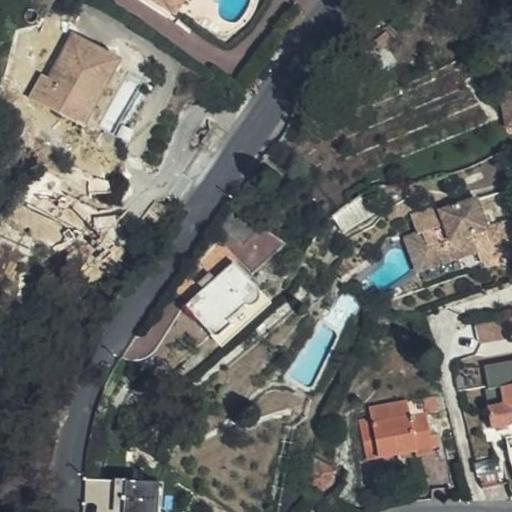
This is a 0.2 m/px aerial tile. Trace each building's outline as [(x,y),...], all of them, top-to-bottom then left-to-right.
[(158,0),(177,12),(184,0),(158,0)] [(63,112),(85,124),(113,73),(122,57),(73,30),(67,41),(48,75),(43,72),(30,94),(63,112)] [(384,35),(368,46),(372,56),(381,50),(383,47),(385,42),(384,35)] [(372,56),(368,46),(356,55),(357,55),(358,56),(358,57),(359,58),(360,58),(362,59),(363,59),(364,59),(365,59),(367,59),(368,59),(372,56)] [(357,55),(356,55),(354,56),(355,58),(355,60),(355,61),(355,63),(355,65),(354,67),(353,68),(353,69),(352,70),(351,71),(368,59),(367,59),(365,59),(364,59),(363,59),(362,59),(360,58),(359,58),(358,57),(358,56),(357,55)] [(355,58),(354,56),(337,69),(341,78),(351,71),(352,70),(353,69),(353,68),(354,67),(355,65),(355,63),(355,61),(355,60),(355,58)] [(511,85),(494,88),(501,126),(511,124),(511,85)] [(90,189),(91,190),(107,188),(104,173),(89,179),(90,179),(90,180),(90,182),(90,184),(90,185),(90,186),(90,188),(90,189)] [(348,202),(330,216),(342,233),(375,211),(364,193),(348,202)] [(481,245),(476,247),(481,259),(511,249),(511,236),(506,220),(484,225),(475,196),(440,205),(439,202),(411,209),(417,230),(422,229),(429,250),(451,244),(446,228),(466,222),(471,238),(478,236),(481,245)] [(415,264),(476,247),(481,245),(478,236),(471,238),(466,222),(446,228),(451,244),(429,250),(422,229),(417,230),(404,234),(415,264)] [(184,307),(207,332),(212,336),(259,290),(247,277),(233,264),(184,307)] [(500,314),(474,319),(479,342),(505,338),(500,314)] [(511,383),(501,385),(502,390),(490,392),(492,404),(486,404),(489,426),(511,422),(511,383)] [(438,395),(424,397),(426,411),(428,411),(440,409),(438,395)] [(416,413),(426,411),(424,397),(375,404),(376,415),(382,448),(383,458),(421,453),(423,453),(416,413)] [(428,411),(426,411),(416,413),(423,453),(421,453),(422,460),(435,459),(428,411)] [(382,448),(376,415),(364,417),(369,451),(382,448)] [(494,452),(474,455),(481,484),(500,479),(494,452)] [(332,476),(330,473),(334,465),(319,457),(304,480),(320,489),(323,484),(328,486),(331,485),(333,481),(332,476)] [(169,511),(170,511),(165,508),(158,508),(159,483),(115,481),(113,500),(123,501),(122,511),(169,511)]
